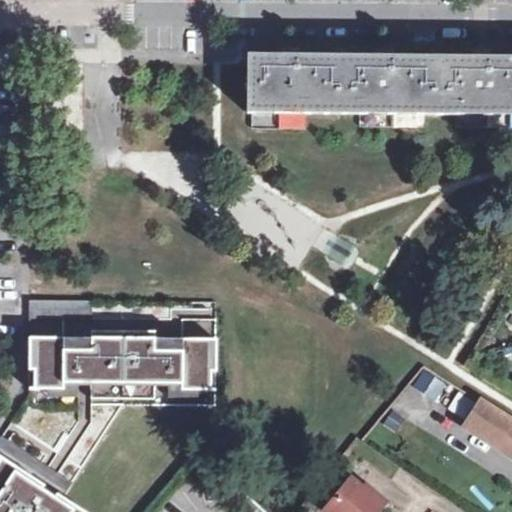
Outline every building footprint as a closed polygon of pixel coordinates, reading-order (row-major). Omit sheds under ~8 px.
[(248,112),(511,113),(511,58),(480,58),(382,57),(287,56),(249,56),(248,112)] [(93,300),(30,299),(30,318),(93,318),(93,300)] [(156,331),(92,331),(91,388),(154,389),(154,383),(182,384),(182,393),(216,393),(216,340),(167,340),(166,359),(156,359),(156,331)] [(80,338),(31,338),(31,367),(37,367),(37,389),(48,389),(48,395),(80,396),(80,338)] [(412,382),(433,398),(443,385),(423,369),(412,382)] [(511,420),(480,401),(465,425),(511,455),(511,420)] [(0,511),(87,511),(35,478),(40,472),(0,445),(0,511)] [(326,511),(372,511),(380,502),(349,478),(323,509),(326,511)]
